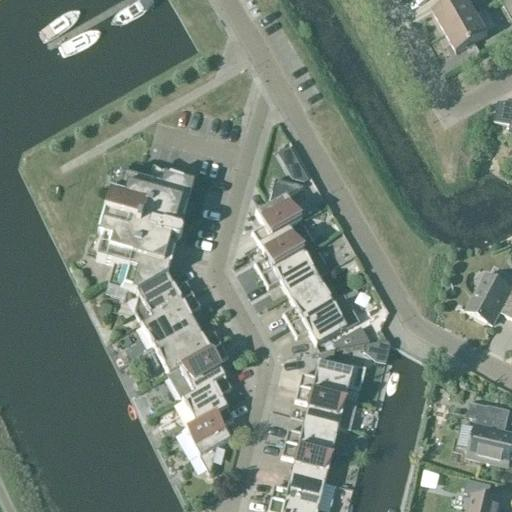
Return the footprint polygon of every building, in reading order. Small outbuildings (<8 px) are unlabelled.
[(448,0),(452,6),(433,17),(444,37),(475,19),(464,0),(448,0)] [(511,25),(511,24),(511,0),(507,0),(500,4),(511,25)] [(475,19),(444,37),(456,57),(487,39),(475,19)] [(291,159),(280,166),(286,176),(297,170),(291,159)] [(113,200),(107,198),(95,242),(101,244),(95,264),(112,269),(106,290),(135,298),(166,281),(174,251),(172,250),(173,247),(180,242),(176,234),(172,233),(173,230),(179,232),(191,189),(162,180),(159,190),(118,179),(113,200)] [(261,231),(250,237),(257,250),(288,232),(288,233),(299,226),(285,201),(301,192),(301,191),(274,184),(267,210),(254,218),(261,231)] [(253,269),(260,281),(313,251),(299,226),(288,233),(288,232),(257,250),(264,262),(253,269)] [(260,281),(267,293),(278,287),(285,300),(316,282),(328,276),(313,251),(260,281)] [(511,289),(510,293),(486,280),(466,316),(492,329),(500,314),(506,318),(505,320),(511,323),(511,289)] [(133,317),(140,329),(192,300),(185,287),(173,294),(166,281),(135,298),(137,301),(133,317)] [(293,312),(281,319),(288,331),(330,307),(316,282),(285,300),(293,312)] [(154,354),(164,348),(194,331),(187,318),(199,312),(192,300),(140,329),(154,354)] [(288,331),(295,343),(307,337),(314,350),(356,326),(342,301),(330,307),(288,331)] [(154,354),(168,379),(220,350),(213,337),(202,344),(194,331),(164,348),(154,354)] [(349,339),(332,348),(335,354),(355,351),(349,339)] [(180,404),(192,398),(192,399),(223,381),(216,368),(227,362),(220,350),(168,379),(167,380),(180,404)] [(319,357),(317,363),(330,367),(333,355),(319,357)] [(300,379),(296,392),(344,404),(346,392),(358,395),(364,373),(352,370),(351,375),(316,367),(313,382),(300,379)] [(180,404),(194,430),(195,430),(226,413),(218,400),(230,393),(223,381),(192,399),(192,398),(180,404)] [(302,423),(337,432),(348,434),(354,406),(344,404),(296,392),(293,406),(306,409),(302,423)] [(506,430),(509,415),(487,410),(487,411),(470,407),(467,422),(477,424),(472,444),(471,443),(470,447),(471,448),(468,462),(507,471),(511,457),(511,456),(511,438),(501,436),(503,430),(506,430)] [(226,413),(195,430),(194,430),(183,436),(207,479),(208,478),(215,452),(229,445),(221,431),(232,425),(226,413)] [(299,437),(286,434),(283,448),(330,460),(337,432),(302,423),(299,437)] [(279,462),(292,465),(289,479),(323,488),(330,460),(283,448),(279,462)] [(272,490),(269,504),(301,511),(317,511),(323,488),(289,479),(285,493),(272,490)] [(467,484),(464,497),(472,499),(468,511),(498,511),(501,505),(488,502),(491,489),(467,484)]
